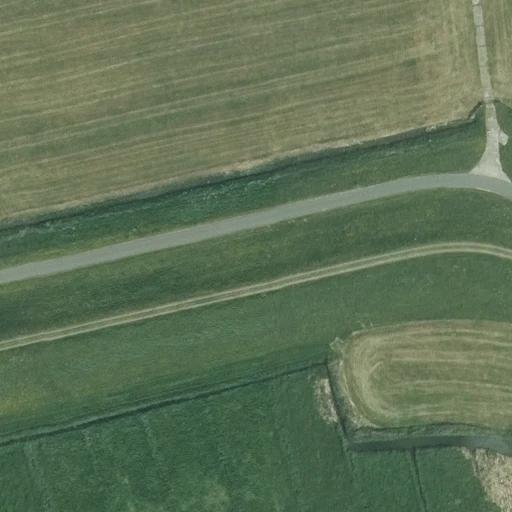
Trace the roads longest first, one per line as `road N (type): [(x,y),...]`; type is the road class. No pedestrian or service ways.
road 1 (track): [(511,252),(475,245),(402,252),(0,344)]
road 2 (unclassified): [(511,193),(437,182),(0,277)]
